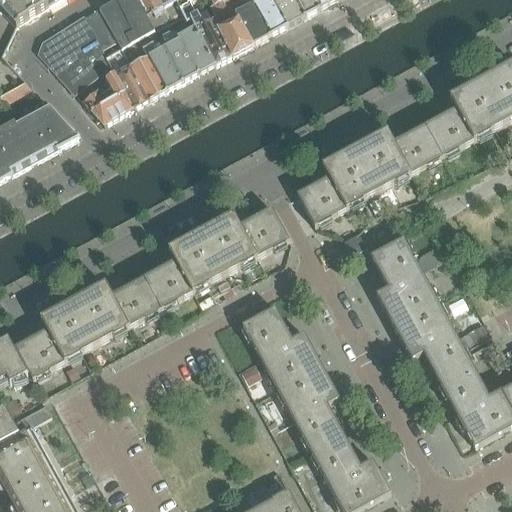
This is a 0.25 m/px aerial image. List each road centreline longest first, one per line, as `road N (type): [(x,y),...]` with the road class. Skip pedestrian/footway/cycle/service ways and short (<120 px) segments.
road 1 (residential): [(442,500),(265,176)]
road 2 (residential): [(397,0),(108,154)]
road 3 (residential): [(0,321),(265,176)]
road 4 (residential): [(265,176),(511,40)]
road 5 (residential): [(108,154),(22,55)]
road 6 (residential): [(108,154),(0,212)]
